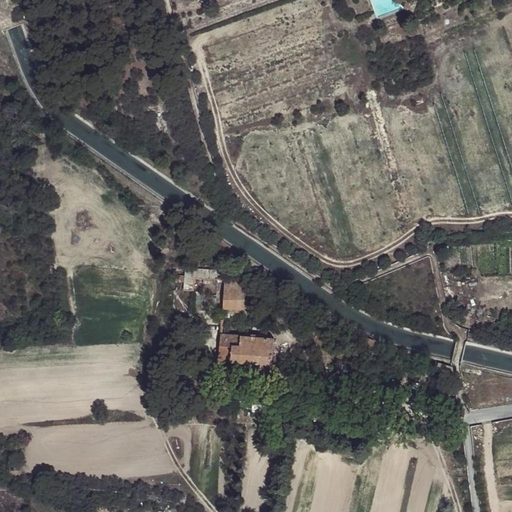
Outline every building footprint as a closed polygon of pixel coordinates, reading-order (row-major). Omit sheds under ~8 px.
[(216,279),(216,271),(175,268),(174,283),(183,283),(183,291),(192,291),(193,278),(216,279)] [(221,313),(250,314),(249,308),(246,308),(238,279),(231,279),(231,277),(223,277),(221,313)] [(511,324),(497,321),(494,330),(511,334),(511,324)] [(218,361),(232,362),(255,363),(272,364),(273,338),(220,335),(218,361)] [(255,363),(232,362),(231,370),(255,372),(255,363)] [(439,374),(457,379),(455,367),(439,364),(439,374)]
